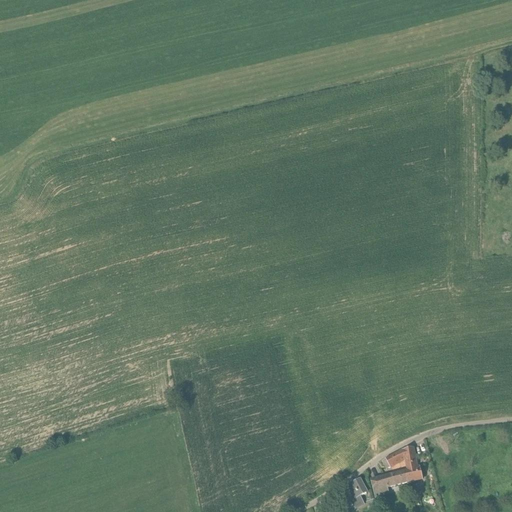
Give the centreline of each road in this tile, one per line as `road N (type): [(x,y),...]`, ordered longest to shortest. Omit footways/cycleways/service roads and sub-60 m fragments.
road 1 (track): [(0,202),(14,195),(29,164),(57,153),(511,43)]
road 2 (unclassified): [(294,511),(420,436),(511,419)]
